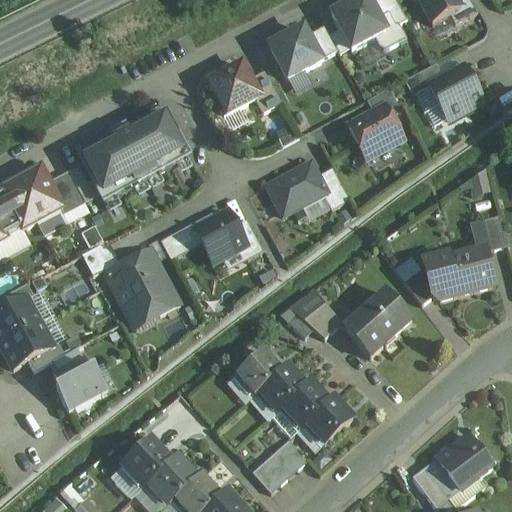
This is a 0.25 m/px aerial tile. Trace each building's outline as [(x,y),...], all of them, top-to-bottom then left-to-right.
[(368,0),(364,0),(331,18),(341,35),(350,53),(352,55),(375,43),(388,36),(370,4),(368,0)] [(388,36),(397,31),(407,25),(393,0),(377,0),(370,4),(388,36)] [(458,14),(451,0),(414,0),(430,29),(458,14)] [(325,31),(307,40),(321,65),(338,55),(330,40),(325,31)] [(388,36),(375,43),(379,52),(380,52),(382,53),(383,54),(387,54),(404,45),(397,31),(388,36)] [(304,33),(270,51),(288,85),(321,66),(321,65),(307,40),(304,33)] [(341,35),(330,40),(338,55),(340,59),(350,53),(341,35)] [(242,69),(231,76),(209,87),(219,105),(217,111),(220,116),(226,117),(227,120),(256,104),(260,102),(250,84),(242,69)] [(436,69),(404,86),(412,101),(430,91),(429,90),(443,83),(436,69)] [(443,83),(429,90),(430,91),(448,124),(466,114),(468,118),(484,109),(464,72),(443,83)] [(281,109),(264,77),(250,84),(260,102),(256,104),(264,118),(281,109)] [(389,94),(367,106),(373,117),(385,111),(391,122),(402,116),(389,94)] [(373,117),(348,131),(366,165),(403,144),(391,122),(385,111),(373,117)] [(116,145),(80,165),(92,187),(99,201),(104,209),(190,162),(166,119),(130,138),(126,130),(112,137),(116,145)] [(318,181),(311,168),(267,191),(283,221),(323,199),(327,197),(318,181)] [(78,194),(87,189),(78,172),(68,177),(78,194)] [(332,173),(318,181),(327,197),(323,199),(331,215),(349,205),(332,173)] [(0,247),(4,245),(5,246),(6,245),(5,242),(21,234),(22,236),(24,235),(24,234),(61,215),(63,214),(62,212),(61,213),(48,188),(42,176),(41,174),(39,175),(3,195),(3,194),(1,195),(2,198),(0,198),(0,247)] [(484,175),(467,178),(471,198),(488,195),(484,175)] [(78,194),(68,177),(48,188),(61,213),(62,212),(63,214),(61,215),(63,220),(85,208),(78,194)] [(99,201),(92,187),(87,189),(78,194),(85,208),(99,201)] [(194,239),(212,271),(250,251),(232,218),(194,239)] [(498,221),(469,229),(477,258),(485,256),(491,255),(506,251),(498,221)] [(95,230),(83,235),(89,250),(101,246),(95,230)] [(125,338),(182,309),(154,254),(97,284),(125,338)] [(450,266),(447,267),(457,302),(458,302),(457,302),(473,297),(473,298),(494,292),(485,256),(477,258),(450,266)] [(449,261),(423,268),(425,276),(432,303),(440,307),(457,302),(447,267),(450,266),(449,261)] [(425,276),(418,278),(404,288),(422,311),(432,303),(425,276)] [(313,296),(290,314),(295,318),(303,326),(325,309),(313,296)] [(386,298),(344,335),(370,363),(411,327),(386,298)] [(0,350),(13,376),(54,354),(27,304),(0,318),(0,350)] [(325,309),(303,326),(313,334),(324,344),(342,329),(325,309)] [(303,326),(295,318),(287,327),(305,343),(313,334),(303,326)] [(77,353),(65,360),(71,370),(83,364),(77,353)] [(264,357),(236,381),(254,402),(260,398),(283,378),(264,357)] [(65,360),(54,366),(59,376),(71,370),(65,360)] [(59,376),(53,380),(60,392),(56,394),(69,418),(107,397),(95,373),(91,375),(84,363),(83,364),(71,370),(59,376)] [(283,378),(260,398),(277,418),(282,413),(306,393),(288,373),(283,378)] [(306,393),(282,413),(301,434),(306,429),(329,409),(311,389),(306,393)] [(329,409),(306,429),(324,450),(352,425),(334,405),(329,409)] [(469,441),(436,465),(436,466),(425,474),(448,504),(459,496),(477,482),(478,482),(492,472),(469,441)] [(307,466),(289,445),(279,454),(297,474),(307,466)] [(152,446),(124,471),(144,493),(149,489),(172,468),(152,446)] [(297,474),(279,454),(270,462),(288,482),(297,474)] [(288,482),(270,462),(261,469),(279,490),(288,482)] [(172,468),(149,489),(169,510),(175,506),(197,485),(177,463),(172,468)] [(279,490),(261,469),(252,477),(271,498),(279,490)] [(425,474),(412,483),(434,511),(438,511),(448,504),(425,474)] [(197,485),(175,506),(180,511),(210,511),(222,502),(202,480),(197,485)] [(66,488),(58,496),(73,511),(97,511),(86,501),(83,505),(66,488)] [(222,502),(210,511),(240,511),(227,497),(222,502)] [(43,511),(65,511),(66,511),(56,501),(43,511)]
